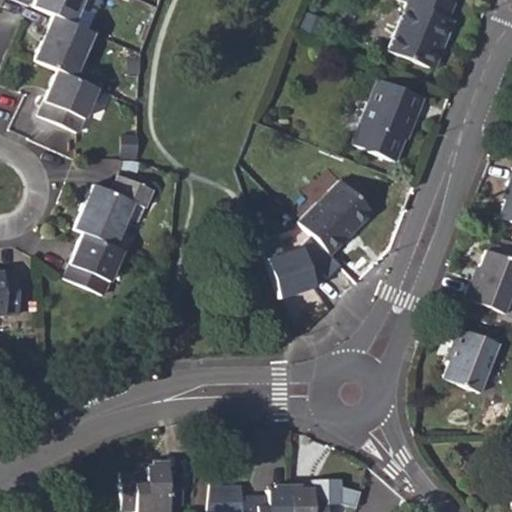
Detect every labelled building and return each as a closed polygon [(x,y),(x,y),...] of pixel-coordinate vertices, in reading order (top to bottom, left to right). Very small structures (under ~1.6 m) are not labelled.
[(51,18),(70,26),(80,0),(34,0),(31,9),(51,18)] [(404,6),(385,55),(427,72),(439,42),(443,44),(450,26),(445,24),(452,8),(454,0),(393,0),(392,1),(404,6)] [(55,73),(69,79),(89,34),(70,26),(51,18),(32,63),(55,73)] [(431,74),(443,44),(439,42),(427,72),(431,74)] [(35,118),(74,136),(93,90),(69,79),(55,73),(35,118)] [(345,147),(391,164),(400,142),(397,140),(406,117),(410,119),(416,102),(372,83),(345,147)] [(494,216),(511,222),(511,165),(510,165),(503,185),(506,186),(494,216)] [(116,198),(90,187),(71,231),(81,236),(111,249),(130,204),(141,210),(148,192),(123,181),(116,198)] [(282,241),(309,271),(323,258),(325,261),(368,220),(336,186),(293,226),(295,229),(282,241)] [(60,281),(100,299),(120,252),(111,249),(81,236),(60,281)] [(309,271),(282,241),(273,250),(299,280),(309,271)] [(461,297),(501,311),(511,280),(511,259),(482,249),(471,280),(468,279),(461,297)] [(0,317),(16,317),(14,274),(0,274),(0,317)] [(438,377),(478,391),(495,342),(454,327),(448,343),(450,344),(438,377)] [(130,510),(129,511),(164,511),(165,505),(178,505),(177,477),(164,478),(163,465),(141,467),(141,473),(115,475),(117,511),(130,510)] [(322,511),(321,488),(301,489),(301,484),(283,485),(283,491),(263,491),(263,496),(237,497),(237,511),(322,511)]
